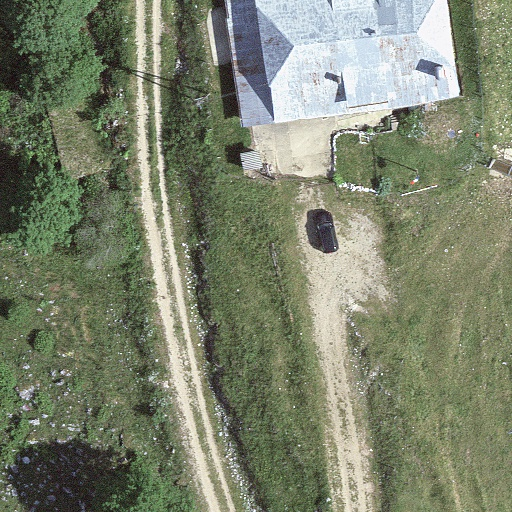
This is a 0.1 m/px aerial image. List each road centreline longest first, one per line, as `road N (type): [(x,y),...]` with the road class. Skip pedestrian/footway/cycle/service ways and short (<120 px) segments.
road 1 (track): [(147,0),(149,123),(166,272),(192,411),(225,511)]
road 2 (track): [(357,511),(300,154)]
